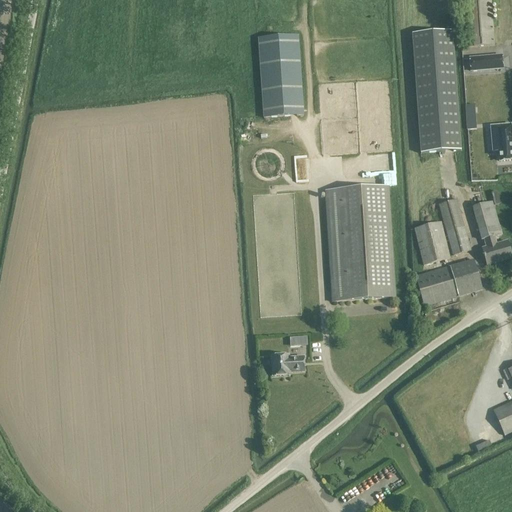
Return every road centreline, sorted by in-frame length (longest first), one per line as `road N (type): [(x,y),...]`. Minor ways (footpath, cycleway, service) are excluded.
road 1 (unclassified): [(225,511),(415,358),(511,292)]
road 2 (unclassified): [(0,192),(33,0)]
